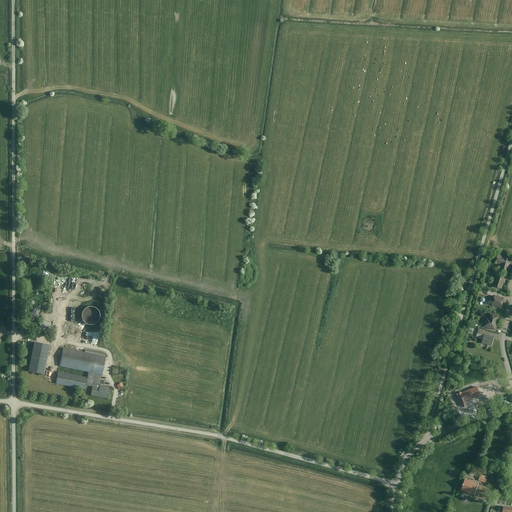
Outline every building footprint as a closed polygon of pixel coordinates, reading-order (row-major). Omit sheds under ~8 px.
[(500,266),(498,272),(508,275),(511,259),(504,257),(503,261),(496,259),(495,264),(500,266)] [(505,280),(494,277),(492,288),(503,290),(505,280)] [(74,314),(76,293),(61,292),(59,313),(74,314)] [(505,300),(494,297),(491,306),(502,310),(505,300)] [(83,310),(81,314),(81,318),(83,321),(86,324),(89,326),(93,325),(97,324),(99,321),(101,318),(101,314),(99,310),(97,308),(93,306),(90,306),(86,307),(83,310)] [(495,331),(499,316),(489,314),(488,318),(485,317),(482,328),(495,331)] [(48,331),(50,322),(40,320),(38,329),(48,331)] [(485,331),(478,329),(476,338),(483,340),(484,336),(485,331)] [(491,346),(493,338),(484,336),(483,340),(482,344),(491,346)] [(49,346),(33,342),(26,372),(35,374),(35,376),(42,378),(49,346)] [(84,354),(63,350),(60,367),(87,373),(86,378),(57,372),(54,384),(86,391),(87,387),(91,388),(98,389),(99,386),(105,354),(85,350),(84,354)] [(108,400),(110,388),(99,386),(98,389),(91,388),(90,397),(108,400)] [(480,398),(476,387),(456,396),(460,406),(480,398)] [(488,478),(480,475),(478,481),(485,483),(488,478)] [(478,483),(464,479),(461,491),(474,496),(478,483)]
